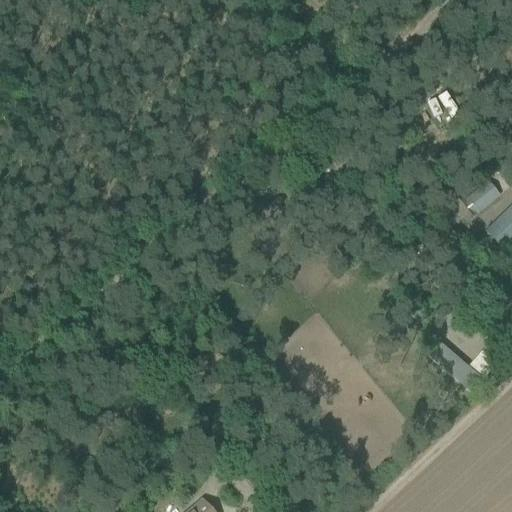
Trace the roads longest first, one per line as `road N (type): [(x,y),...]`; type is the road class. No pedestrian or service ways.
road 1 (track): [(466,0),(0,381)]
road 2 (track): [(511,373),(368,511)]
